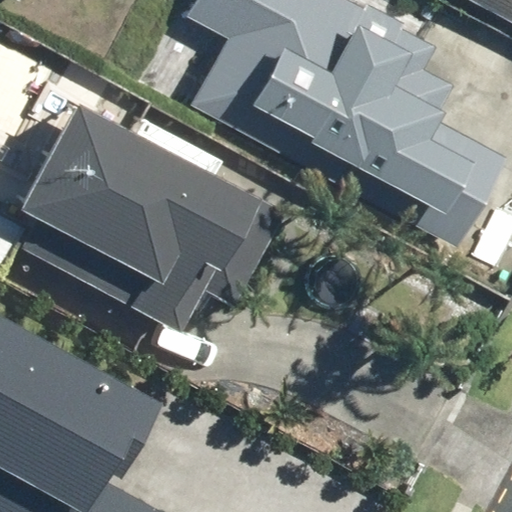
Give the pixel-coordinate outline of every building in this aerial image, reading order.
[(229,33),(192,99),(459,246),(509,155),(437,115),(456,81),(425,65),(438,43),(404,24),(406,20),(370,0),(365,0),(364,3),(359,0),(191,0),(186,9),(229,33)] [(511,0),(485,0),(511,13),(511,0)] [(0,165),(27,180),(74,93),(0,53),(0,165)] [(134,123),(75,92),(19,199),(165,275),(148,309),(179,325),(202,283),(234,299),(284,204),(257,190),(258,187),(213,164),(219,151),(141,110),(134,123)] [(0,267),(3,261),(0,259),(0,256),(16,226),(0,217),(0,267)] [(160,394),(0,306),(0,511),(192,511),(188,510),(186,511),(170,511),(104,475),(110,466),(118,470),(160,394)]
